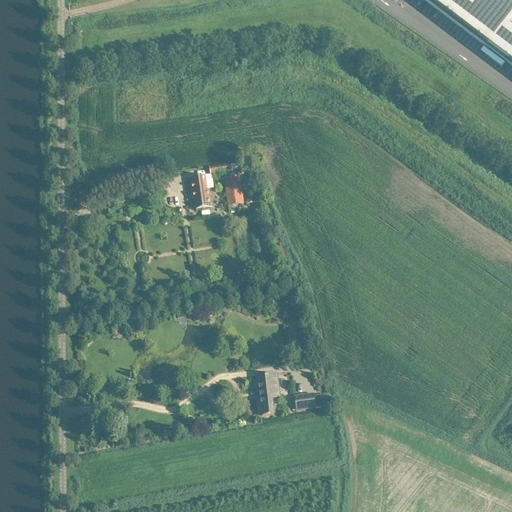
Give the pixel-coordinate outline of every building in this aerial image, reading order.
[(511,0),(422,0),(511,67),(511,0)] [(231,165),(209,168),(210,176),(211,175),(224,174),(224,172),(232,171),(231,165)] [(210,176),(189,179),(192,195),(194,195),(196,211),(212,209),(209,190),(213,190),(211,175),(210,176)] [(239,177),(224,179),(228,206),(243,204),(239,177)] [(256,204),(253,184),(245,185),(248,205),(256,204)] [(277,375),(257,378),(262,417),(274,415),(272,398),(280,397),(277,375)] [(313,395),(294,398),(296,412),(315,409),(321,408),(320,396),(314,397),(313,395)]
